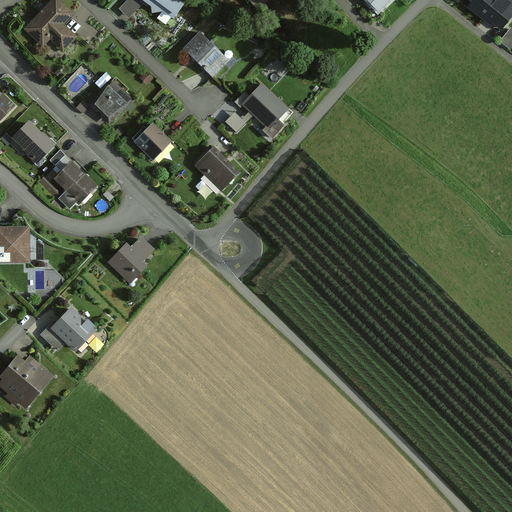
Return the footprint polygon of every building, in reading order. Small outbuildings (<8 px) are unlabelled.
[(70,16),(53,0),(51,0),(23,30),(41,48),(49,40),(61,51),(72,40),(59,27),(70,16)] [(180,5),(172,0),(140,0),(169,21),(180,5)] [(243,0),(256,13),(268,2),(265,0),(243,0)] [(388,0),(362,0),(376,13),(388,0)] [(457,0),(499,32),(510,17),(504,13),(511,3),(507,0),(457,0)] [(511,25),(501,39),(511,48),(511,47),(511,25)] [(227,63),(196,35),(181,51),(212,79),(227,63)] [(242,96),(234,105),(238,110),(242,106),(263,126),(258,131),(270,142),(284,128),(280,123),(292,111),(263,83),(247,100),(242,96)] [(111,85),(91,108),(108,124),(129,101),(111,85)] [(0,118),(12,107),(0,95),(0,118)] [(236,109),(226,120),(238,131),(248,120),(236,109)] [(12,134),(23,123),(19,119),(8,130),(12,134)] [(26,122),(9,141),(35,164),(52,146),(26,122)] [(153,124),(134,144),(153,162),(172,143),(153,124)] [(240,173),(212,146),(192,166),(204,177),(201,180),(217,197),(240,173)] [(61,148),(51,159),(61,167),(70,157),(61,148)] [(70,161),(52,179),(64,191),(56,198),(69,210),(94,185),(70,161)] [(310,234),(319,249),(323,246),(331,260),(456,370),(461,364),(484,366),(484,360),(473,356),(472,363),(444,353),(464,354),(474,344),(467,332),(473,326),(462,325),(455,313),(457,307),(295,166),(288,170),(278,181),(297,182),(290,202),(294,205),(293,211),(301,212),(301,205),(311,206),(310,217),(316,218),(310,234)] [(28,227),(0,227),(0,263),(29,262),(28,227)] [(123,244),(106,262),(128,281),(142,265),(139,263),(152,249),(137,236),(127,247),(123,244)] [(65,307),(39,335),(55,350),(64,341),(77,354),(95,335),(65,307)] [(23,352),(0,378),(0,390),(23,410),(52,376),(23,352)]
